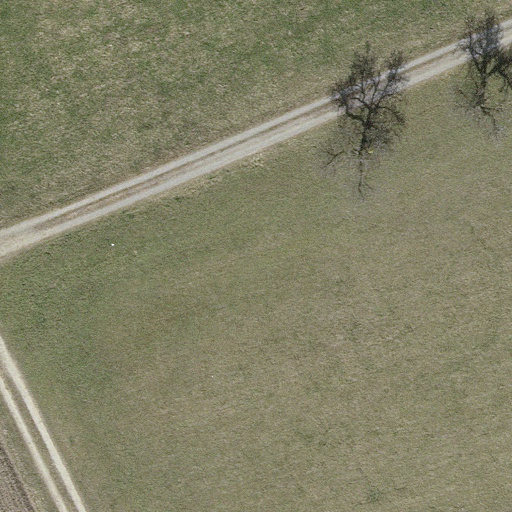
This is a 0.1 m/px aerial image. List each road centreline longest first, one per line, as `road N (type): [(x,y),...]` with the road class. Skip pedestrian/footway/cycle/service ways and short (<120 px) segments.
road 1 (track): [(511,30),(0,247)]
road 2 (track): [(77,511),(0,362)]
